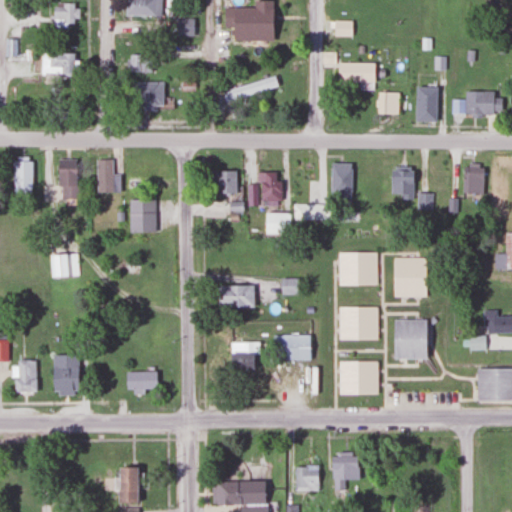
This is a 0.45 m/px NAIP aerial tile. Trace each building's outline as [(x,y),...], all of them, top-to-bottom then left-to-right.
[(123,0),(123,16),(159,16),(159,0),(123,0)] [(271,2),(253,2),(253,8),(223,8),(223,28),(231,28),(231,41),(270,42),(271,2)] [(51,27),(76,27),(76,4),(51,4),(51,27)] [(362,7),(337,7),(337,33),(362,33),(362,7)] [(174,36),(192,36),(192,19),(174,19),(174,36)] [(15,57),(15,40),(4,40),(4,57),(15,57)] [(148,72),(148,52),(125,52),(125,72),(148,72)] [(74,53),(40,53),(40,75),(74,75),(74,53)] [(372,83),(372,63),(336,63),(336,83),(372,83)] [(277,89),(275,78),(220,91),(223,102),(277,89)] [(128,83),(128,111),(160,111),(160,83),(128,83)] [(414,122),(435,122),(435,87),(414,87),(414,122)] [(397,115),(397,93),(376,93),(376,115),(397,115)] [(463,93),(463,116),(501,116),(501,93),(463,93)] [(11,194),(31,194),(31,158),(11,158),(11,194)] [(83,160),(57,160),(57,180),(83,180),(83,160)] [(95,194),(112,194),(112,160),(95,160),(95,194)] [(350,163),(329,163),(329,198),(350,198),(350,163)] [(482,166),(461,166),(461,194),(482,194),(482,166)] [(411,170),(389,170),(389,195),(399,195),(399,200),(411,200),(411,170)] [(209,195),(235,195),(235,171),(209,171),(209,195)] [(257,185),(246,185),(247,205),(278,205),(277,173),(257,173),(257,185)] [(158,190),(170,190),(170,180),(158,179),(158,190)] [(430,210),(430,194),(416,194),(416,210),(430,210)] [(153,200),(127,200),(127,233),(153,233),(153,200)] [(292,219),(308,219),(308,205),(292,205),(292,219)] [(263,214),(263,234),(283,234),(283,214),(263,214)] [(493,268),(511,268),(511,232),(504,233),(504,254),(493,254),(493,268)] [(336,284),(375,284),(375,253),(336,253),(336,284)] [(78,277),(78,255),(51,255),(51,277),(78,277)] [(392,296),(425,296),(425,258),(392,258),(392,296)] [(279,293),(297,294),(297,278),(279,277),(279,293)] [(252,306),(252,284),(216,284),(216,306),(252,306)] [(337,340),(375,340),(375,306),(337,306),(337,340)] [(511,331),(511,315),(495,315),(495,310),(482,310),(482,331),(511,331)] [(424,319),(392,319),(392,358),(424,358),(424,319)] [(309,334),(271,334),(271,359),(309,359),(309,334)] [(482,336),(468,336),(468,349),(482,349),(482,336)] [(256,341),(240,341),(240,351),(227,351),(227,367),(256,367),(256,341)] [(76,354),(51,354),(51,394),(76,394),(76,354)] [(35,394),(35,360),(14,360),(14,394),(35,394)] [(375,361),(337,361),(337,393),(375,393),(375,361)] [(511,366),(475,367),(475,400),(511,400),(511,366)] [(155,370),(125,370),(125,391),(155,391),(155,370)] [(357,484),(357,452),(331,452),(331,484),(357,484)] [(134,465),(115,465),(115,501),(134,501),(134,465)] [(293,465),(293,490),(317,490),(317,465),(293,465)] [(238,511),(265,511),(264,480),(210,482),(211,504),(238,503),(238,511)]
